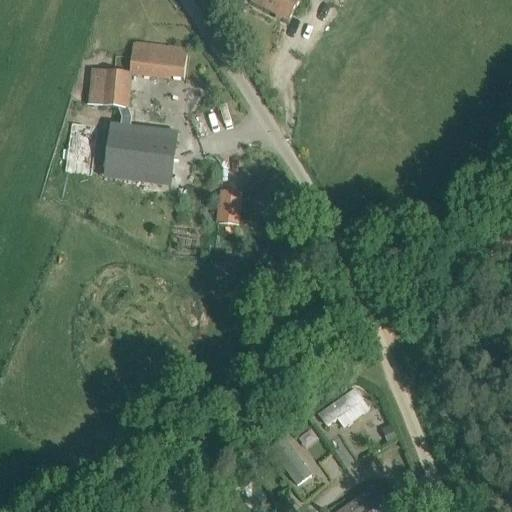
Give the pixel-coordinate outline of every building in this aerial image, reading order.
[(290,23),(294,14),(302,0),(253,0),(252,3),(290,23)] [(131,74),(165,78),(185,80),(189,50),(134,44),(131,74)] [(91,107),(103,108),(106,74),(94,73),(91,107)] [(95,158),(99,128),(73,124),(66,172),(92,176),(95,158)] [(140,176),(168,180),(173,140),(145,136),(145,139),(125,136),(120,171),(140,174),(140,176)] [(219,224),(239,226),(243,194),(223,192),(221,212),(219,224)] [(338,420),(343,428),(371,411),(357,388),(319,412),(328,426),(338,420)] [(290,436),(272,445),(293,487),(311,479),(290,436)] [(371,486),(334,511),(388,511),(389,511),(371,486)]
